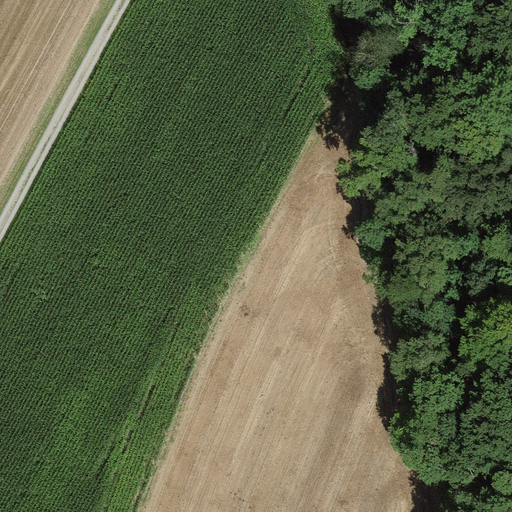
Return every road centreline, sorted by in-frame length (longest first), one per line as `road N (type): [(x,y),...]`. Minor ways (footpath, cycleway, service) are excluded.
road 1 (track): [(511,200),(483,268),(465,511)]
road 2 (track): [(0,233),(126,0)]
